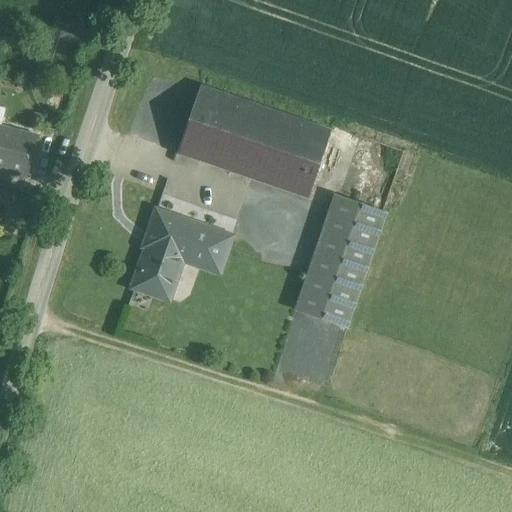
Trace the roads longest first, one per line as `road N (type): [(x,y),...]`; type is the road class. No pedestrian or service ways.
road 1 (track): [(33,313),(511,476)]
road 2 (secondary): [(133,0),(0,436)]
